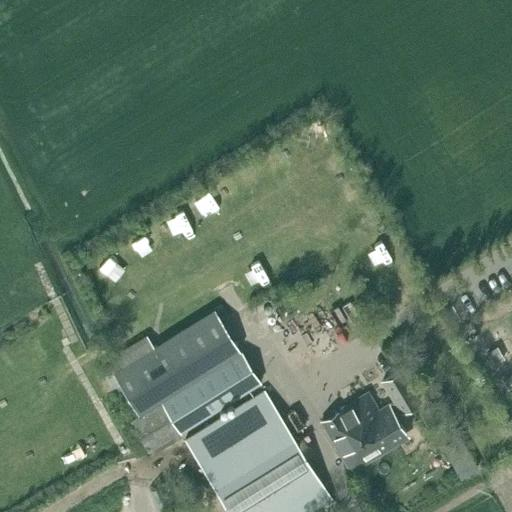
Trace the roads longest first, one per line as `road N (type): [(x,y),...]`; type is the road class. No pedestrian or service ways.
road 1 (unclassified): [(298,385),(511,249)]
road 2 (track): [(353,511),(303,425),(298,385)]
